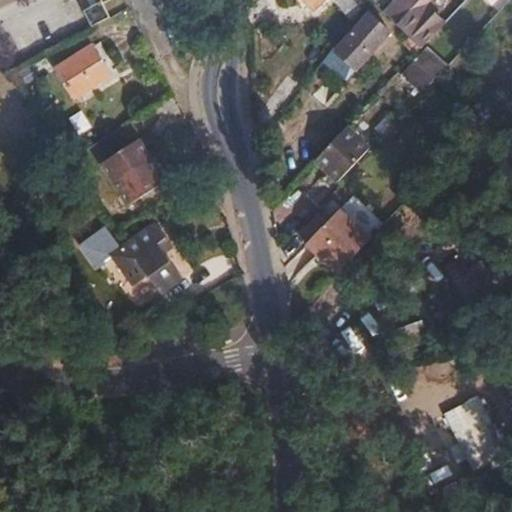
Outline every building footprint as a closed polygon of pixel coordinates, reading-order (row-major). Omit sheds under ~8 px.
[(328,0),(351,23),(362,7),(354,0),(303,0),(313,12),(328,0)] [(399,0),(385,15),(397,26),(416,6),(420,0),(399,0)] [(85,13),(92,27),(109,18),(103,5),(85,13)] [(416,6),(397,26),(422,48),(426,44),(440,28),(416,6)] [(337,52),(356,70),(386,38),(389,35),(369,16),(337,52)] [(389,35),(386,38),(409,61),(422,48),(397,26),(389,35)] [(96,47),(63,71),(81,95),(114,72),(96,47)] [(406,80),(422,95),(438,77),(445,70),(428,54),(406,80)] [(345,128),(313,162),(327,175),(332,170),(341,179),(354,166),(369,150),(345,128)] [(145,156),(109,178),(135,221),(171,199),(145,156)] [(327,175),(336,184),(341,179),(332,170),(327,175)] [(306,244),(337,273),(371,238),(340,209),(306,244)] [(154,224),(123,245),(146,276),(158,292),(179,277),(163,253),(171,247),(154,224)] [(146,276),(123,245),(109,254),(120,269),(132,286),(146,276)] [(452,261),(467,310),(497,300),(483,252),(452,261)] [(132,286),(120,269),(111,276),(123,292),(132,286)] [(175,315),(188,305),(180,294),(167,303),(175,315)] [(344,355),(363,348),(357,330),(338,336),(344,355)] [(216,394),(209,384),(197,393),(204,403),(216,394)] [(389,386),(383,390),(402,407),(405,405),(389,386)] [(402,407),(383,390),(359,411),(373,430),(402,407)] [(444,414),(459,449),(500,431),(485,396),(444,414)] [(232,511),(186,446),(173,456),(209,507),(213,504),(218,511),(232,511)] [(400,511),(382,489),(374,496),(387,511),(400,511)] [(428,511),(433,508),(422,496),(417,500),(427,511),(428,511)]
